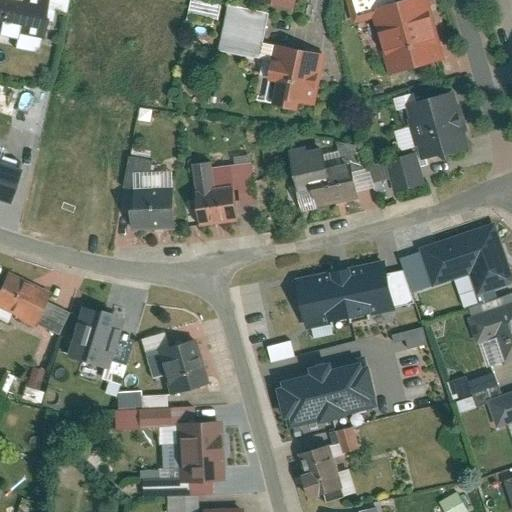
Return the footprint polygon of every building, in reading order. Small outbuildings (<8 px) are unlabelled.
[(0,0),(0,24),(49,34),(54,0),(0,0)] [(379,17),(395,75),(452,57),(435,0),(352,0),(359,22),(379,17)] [(322,104),(331,53),(282,44),(276,78),(284,80),(280,103),(307,108),(309,102),(322,104)] [(462,89),(412,101),(427,159),(476,146),(462,89)] [(313,143),(293,148),(304,190),(321,186),(319,177),(341,173),(339,164),(334,144),(314,149),(313,143)] [(420,150),(391,159),(401,192),(430,183),(420,150)] [(0,195),(16,201),(28,166),(0,156),(0,195)] [(218,159),(198,161),(205,224),(246,219),(242,186),(222,188),(218,159)] [(359,160),(339,164),(341,173),(319,177),(321,186),(325,204),(366,196),(359,160)] [(104,229),(116,194),(66,177),(54,212),(104,229)] [(137,186),(139,227),(182,225),(180,185),(137,186)] [(511,272),(496,225),(422,249),(434,287),(474,274),(482,296),(511,286),(511,272)] [(0,290),(0,305),(37,325),(55,290),(12,267),(0,290)] [(382,267),(295,286),(303,324),(390,304),(382,267)] [(130,318),(86,304),(71,354),(115,367),(130,318)] [(511,305),(468,319),(477,347),(501,340),(509,365),(511,364),(511,305)] [(162,346),(173,391),(213,381),(201,336),(162,346)] [(267,346),(270,361),(294,356),(291,340),(267,346)] [(364,362),(279,381),(289,426),(374,406),(364,362)] [(44,388),(48,368),(36,365),(31,385),(44,388)] [(465,376),(447,381),(452,398),(470,393),(465,376)] [(511,393),(489,402),(498,430),(511,425),(511,393)] [(177,424),(175,405),(142,407),(144,426),(177,424)] [(181,421),(184,481),(230,479),(228,419),(181,421)] [(361,425),(343,430),(350,453),(368,447),(361,425)] [(302,451),(317,497),(351,487),(336,440),(302,451)] [(466,490),(448,501),(454,511),(461,511),(474,504),(466,490)]
